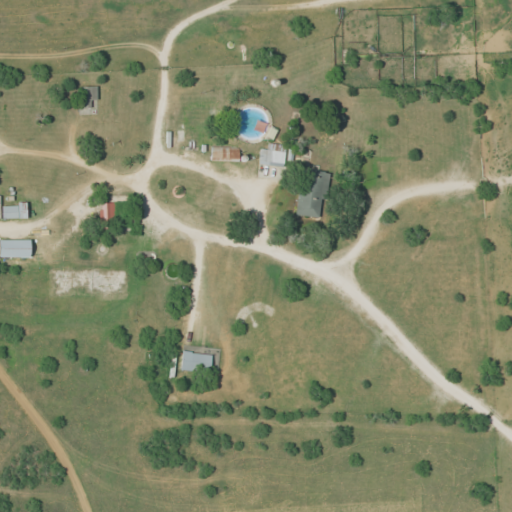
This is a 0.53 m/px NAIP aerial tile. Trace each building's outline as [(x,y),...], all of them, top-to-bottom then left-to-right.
[(95,86),(80,86),(80,106),(95,106),(95,86)] [(258,144),(257,166),(282,166),(283,145),(258,144)] [(236,148),(209,149),(210,160),(237,160),(236,148)] [(319,218),(325,172),(301,168),(294,214),(319,218)] [(99,224),(115,224),(115,202),(99,202),(99,224)] [(0,214),(0,218),(25,217),(25,203),(0,203),(0,214)] [(28,239),(0,238),(0,256),(28,256),(28,239)] [(178,369),(208,373),(210,354),(181,350),(178,369)]
